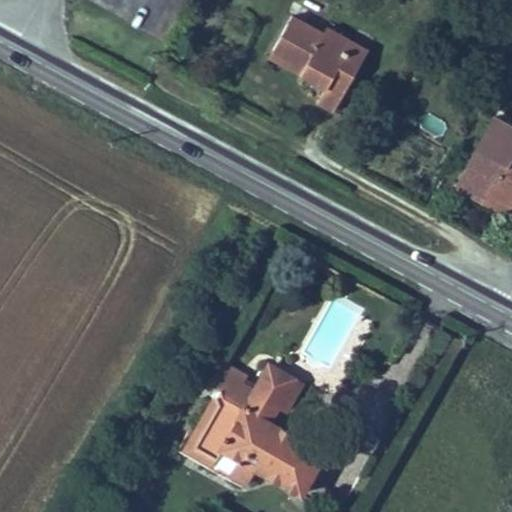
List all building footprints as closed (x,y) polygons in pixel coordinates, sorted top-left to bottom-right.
[(285,31),(264,69),(297,85),(292,94),(315,107),(306,123),(326,134),(355,83),(338,73),(347,56),(321,43),(317,49),(285,31)] [(297,85),(264,69),(259,78),(292,94),(297,85)] [(511,181),(501,176),(511,154),(511,142),(487,129),(471,160),(450,197),(489,218),(494,208),(511,217),(511,181)] [(277,371),(240,354),(229,376),(220,373),(217,380),(252,395),(263,401),(277,371)] [(220,373),(196,359),(182,384),(192,389),(162,449),(221,480),(228,464),(276,488),(298,444),(242,416),(252,395),(217,380),(220,373)]
